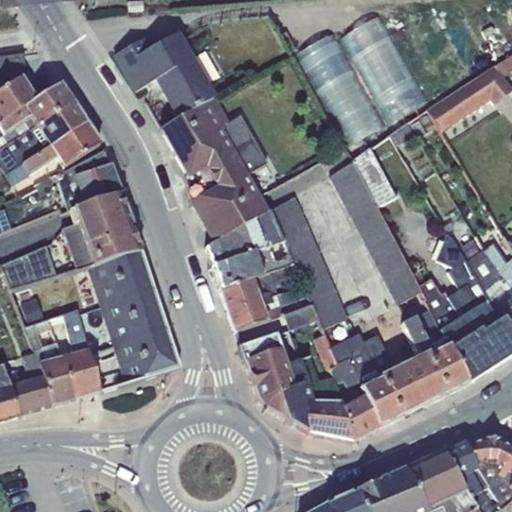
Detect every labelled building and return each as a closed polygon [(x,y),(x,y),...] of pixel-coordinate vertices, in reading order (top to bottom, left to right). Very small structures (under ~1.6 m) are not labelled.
[(386,102),(422,80),(381,13),(346,34),(386,102)] [(301,50),(353,145),(389,124),(338,30),(301,50)] [(163,94),(178,120),(214,100),(177,35),(151,50),(144,39),(114,56),(135,93),(148,85),(156,98),(163,94)] [(511,71),(511,54),(493,68),(502,79),(511,71)] [(0,123),(33,101),(20,80),(24,77),(22,56),(0,58),(0,123)] [(493,68),(492,66),(425,112),(427,115),(435,130),(439,134),(489,102),(493,108),(511,92),(511,90),(502,79),(493,68)] [(0,150),(70,104),(57,85),(33,101),(0,123),(0,150)] [(227,124),(214,100),(178,120),(159,130),(199,200),(191,205),(204,229),(259,198),(247,177),(266,166),(239,118),(227,124)] [(0,172),(4,179),(84,125),(70,104),(0,150),(0,172)] [(435,130),(427,115),(409,127),(417,140),(435,130)] [(61,171),(98,147),(84,125),(4,179),(10,189),(55,161),(61,171)] [(350,163),(351,164),(375,211),(395,200),(368,150),(350,163)] [(67,215),(119,196),(102,153),(54,177),(67,215)] [(375,211),(351,164),(327,179),(395,307),(418,295),(415,289),(375,211)] [(86,272),(139,253),(124,210),(122,204),(119,196),(67,215),(69,222),(71,230),(61,234),(76,276),(86,272)] [(294,199),(269,212),(282,244),(288,257),(292,267),(298,281),(301,288),(306,299),(310,309),(316,323),(321,333),(347,321),(294,199)] [(0,235),(11,232),(3,212),(0,213),(0,235)] [(282,244),(269,212),(213,243),(204,248),(204,250),(205,253),(211,250),(223,287),(217,289),(218,292),(292,267),(288,257),(272,263),(267,249),(282,244)] [(430,280),(415,289),(418,295),(427,312),(465,388),(511,358),(511,338),(464,264),(446,236),(432,263),(450,270),(451,271),(446,274),(457,292),(446,298),(444,293),(439,296),(430,280)] [(511,293),(511,259),(505,265),(492,245),(480,253),(511,293)] [(45,248),(0,267),(0,270),(2,276),(8,292),(55,277),(45,248)] [(205,253),(217,289),(223,287),(211,250),(205,253)] [(98,309),(152,291),(139,253),(86,272),(98,309)] [(511,338),(511,293),(480,253),(464,264),(511,338)] [(298,281),(292,267),(218,292),(226,315),(277,297),(274,291),(298,281)] [(301,288),(277,297),(226,315),(233,335),(281,318),(278,309),(306,299),(301,288)] [(98,309),(111,348),(165,330),(152,291),(98,309)] [(26,328),(43,322),(36,301),(19,307),(26,328)] [(310,309),(281,318),(287,332),(316,323),(310,309)] [(445,398),(465,388),(427,312),(400,326),(417,360),(425,357),(445,398)] [(60,360),(72,403),(98,395),(75,313),(62,318),(72,357),(60,360)] [(30,355),(50,409),(72,403),(60,360),(56,344),(41,349),(36,337),(50,331),(47,323),(22,332),(30,355)] [(121,381),(114,383),(116,390),(172,373),(178,370),(172,353),(165,330),(111,348),(121,381)] [(292,347),(287,332),(238,349),(256,402),(255,403),(261,410),(262,410),(285,423),(305,436),(300,405),(309,406),(298,362),(285,366),(279,351),(292,347)] [(351,444),(377,431),(344,364),(335,368),(328,351),(322,337),(312,342),(325,372),(328,371),(331,379),(334,389),(344,385),(352,401),(340,408),(351,444)] [(344,364),(377,431),(398,421),(361,346),(356,337),(328,351),(335,368),(344,364)] [(398,421),(445,398),(425,357),(417,360),(392,373),(376,340),(361,346),(398,421)] [(4,385),(17,419),(50,409),(30,355),(20,359),(26,380),(4,385)] [(308,359),(298,362),(309,406),(300,405),(305,436),(350,445),(351,444),(340,408),(334,389),(331,379),(317,383),(308,359)] [(0,423),(17,419),(4,385),(0,373),(0,423)] [(484,441),(463,445),(475,470),(496,505),(500,511),(511,499),(511,491),(508,489),(511,482),(511,449),(497,442),(497,441),(484,440),(484,441)] [(463,445),(442,454),(476,511),(498,511),(500,511),(496,505),(471,474),(475,470),(463,445)] [(476,511),(442,454),(403,472),(423,511),(476,511)] [(376,483),(353,493),(363,511),(423,511),(403,472),(376,484),(376,483)] [(511,511),(511,482),(508,489),(511,491),(511,499),(500,511),(498,511),(511,511)] [(363,511),(353,493),(325,506),(328,511),(363,511)]
